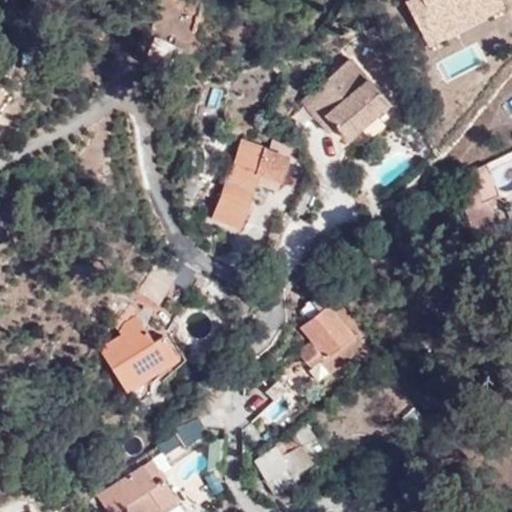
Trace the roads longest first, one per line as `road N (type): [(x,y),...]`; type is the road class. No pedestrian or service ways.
road 1 (residential): [(253,511),(237,495),(228,384),(270,330),(274,305),(251,278),(201,254),(168,225),(151,168),(151,132),(131,94)]
road 2 (residential): [(131,94),(0,167)]
